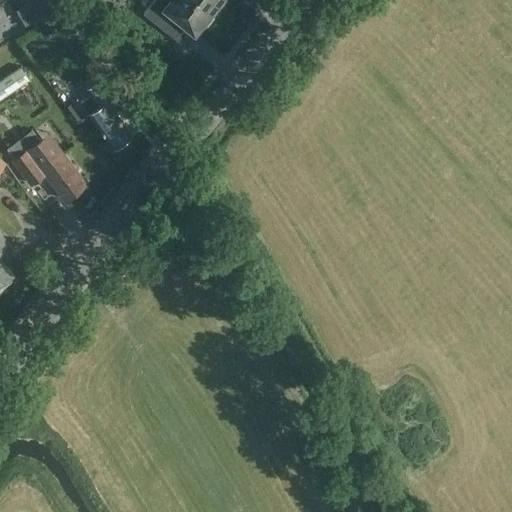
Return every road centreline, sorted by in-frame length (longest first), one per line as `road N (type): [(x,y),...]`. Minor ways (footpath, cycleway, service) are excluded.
road 1 (tertiary): [(0,377),(303,0)]
road 2 (track): [(399,511),(183,150)]
